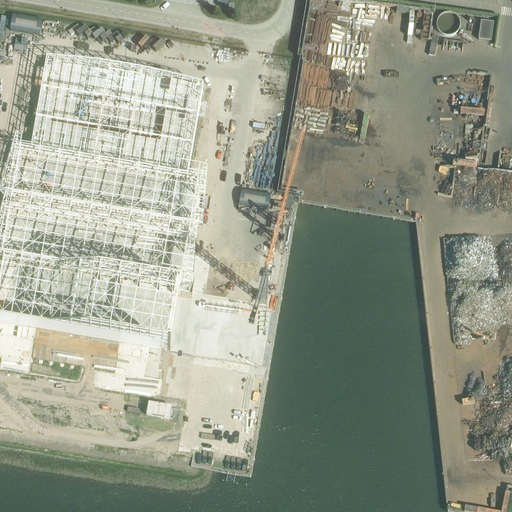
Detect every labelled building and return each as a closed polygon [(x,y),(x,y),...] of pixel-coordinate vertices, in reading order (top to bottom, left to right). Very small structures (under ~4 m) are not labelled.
[(13,16),(10,31),(40,36),(42,21),(13,16)] [(493,24),(481,22),(478,41),(491,43),(493,24)] [(0,363),(78,377),(79,377),(80,377),(81,376),(82,376),(83,375),(84,374),(85,373),(85,367),(97,369),(95,377),(96,378),(96,380),(97,381),(98,381),(99,382),(100,383),(156,392),(157,392),(158,392),(159,391),(160,390),(161,389),(162,388),(162,387),(168,355),(163,355),(164,351),(165,345),(172,346),(182,287),(188,288),(188,273),(184,272),(187,252),(190,252),(191,236),(190,236),(190,230),(191,230),(191,228),(196,229),(196,230),(197,230),(198,215),(194,214),(197,194),(199,194),(201,174),(199,174),(199,175),(199,176),(190,174),(204,88),(203,87),(199,86),(171,79),(163,77),(160,76),(155,75),(144,73),(140,72),(138,72),(136,72),(134,71),(132,71),(125,70),(119,69),(114,68),(108,67),(99,66),(90,65),(80,64),(73,63),(63,62),(51,61),(50,61),(49,61),(49,62),(48,62),(44,90),(33,148),(25,147),(26,145),(24,145),(9,198),(9,199),(10,198),(15,199),(0,253),(0,256),(5,257),(0,275),(0,363)] [(229,185),(226,185),(226,206),(226,207),(226,208),(227,208),(228,208),(232,209),(236,187),(260,192),(256,213),(261,214),(262,214),(263,213),(264,213),(264,212),(287,75),(287,74),(287,73),(286,73),(286,72),(285,72),(251,66),(247,68),(248,70),(246,70),(247,74),(246,74),(247,78),(245,78),(246,81),(244,82),(246,85),(244,86),(245,89),(243,90),(244,93),(242,94),(244,97),(242,98),(243,101),(241,101),(242,104),(238,126),(235,126),(235,146),(232,146),(232,165),(229,165),(229,185)] [(511,173),(471,169),(470,178),(471,178),(469,193),(442,190),(441,203),(488,209),(487,217),(511,219),(511,173)] [(212,379),(203,439),(251,446),(260,386),(236,383),(212,379)]
